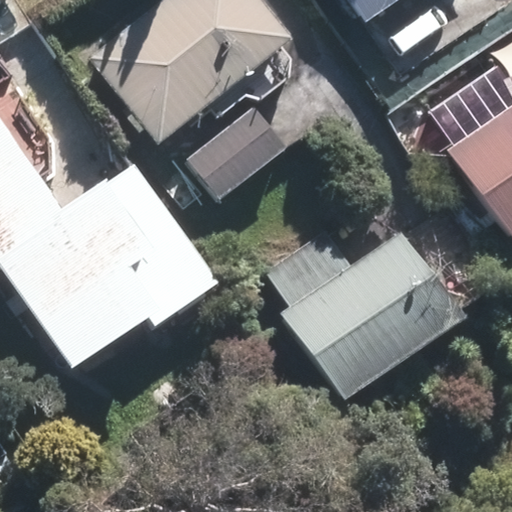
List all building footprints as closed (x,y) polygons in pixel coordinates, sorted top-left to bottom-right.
[(241,0),(163,0),(84,59),(147,142),(276,45),(241,0)] [(343,0),(353,16),(378,0),(343,0)] [(511,114),(452,153),(503,232),(511,226),(511,114)] [(243,116),(182,165),(211,201),(272,152),(243,116)] [(0,148),(0,266),(63,365),(186,286),(114,174),(45,218),(0,148)] [(392,238),(266,324),(317,398),(442,313),(392,238)]
